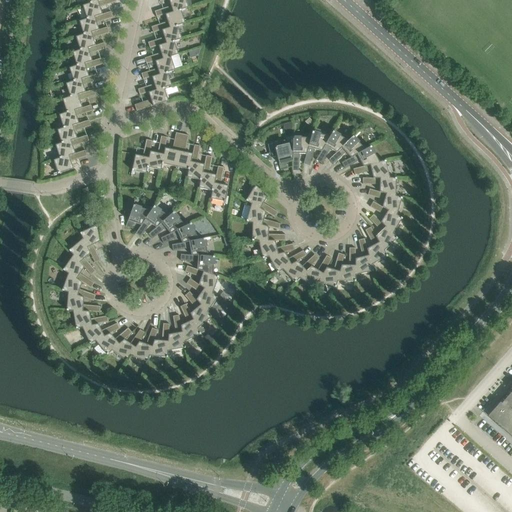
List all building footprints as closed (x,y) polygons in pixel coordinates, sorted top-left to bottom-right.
[(115,0),(100,0),(90,3),(82,5),(87,18),(102,14),(100,7),(116,2),(115,0)] [(165,14),(181,10),(188,7),(185,0),(168,0),(171,6),(154,11),(156,17),(165,14)] [(162,30),(177,26),(185,23),(181,10),(165,14),(167,21),(151,27),(153,33),(162,30)] [(111,11),(102,14),(87,18),(79,21),(83,34),(99,30),(97,23),(113,17),(111,11)] [(158,46),(174,41),(182,39),(177,26),(162,30),(164,37),(148,42),(150,48),(158,46)] [(108,27),(99,30),(83,34),(76,37),(80,50),(95,45),(93,38),(109,33),(108,27)] [(155,61),(171,57),(178,54),(174,41),(158,46),(161,53),(144,58),(146,64),(155,61)] [(104,42),(95,45),(80,50),(72,52),(76,65),(92,61),(90,54),(106,49),(104,42)] [(152,77),(167,72),(175,70),(171,57),(155,61),(157,68),(141,74),(143,80),(152,77)] [(101,58),(92,61),(76,65),(69,68),(73,81),(89,76),(86,69),(103,64),(101,58)] [(148,92),(164,88),(172,85),(167,72),(152,77),(154,84),(138,89),(140,95),(148,92)] [(98,74),(89,76),(73,81),(66,83),(70,96),(85,92),(83,85),(100,80),(98,74)] [(136,111),(168,101),(164,88),(148,92),(151,99),(134,105),(136,111)] [(94,89),(85,92),(70,96),(62,99),(66,112),(82,108),(80,101),(96,95),(94,89)] [(91,105),(82,108),(66,112),(59,114),(63,128),(79,123),(76,116),(93,111),(91,105)] [(89,120),(79,123),(63,128),(57,130),(61,143),(77,138),(75,131),(91,126),(89,120)] [(330,149),(336,152),(348,140),(333,131),(329,137),(321,151),(316,160),(321,163),(330,149)] [(314,149),(321,151),(329,137),(312,132),(310,138),(306,154),(303,164),(309,166),(314,149)] [(165,148),(162,164),(175,167),(182,134),(176,133),(172,149),(165,148)] [(182,134),(175,167),(188,169),(192,154),(185,152),(189,135),(182,134)] [(87,135),(77,138),(61,143),(55,145),(60,158),(75,153),(73,146),(89,141),(87,135)] [(150,151),(147,167),(161,170),(162,164),(165,148),(167,137),(161,136),(157,153),(150,151)] [(348,140),(336,152),(329,160),(333,164),(346,152),(351,158),(365,149),(352,136),(348,140)] [(292,144),(292,160),(292,171),(299,171),(299,154),(306,154),(310,138),(292,137),(292,138),(292,144)] [(285,162),(292,160),(292,144),(292,138),(273,143),(274,144),(268,145),(271,160),(272,160),(271,157),(277,156),(280,170),(287,168),(285,162)] [(132,171),(146,173),(147,167),(150,151),(152,141),(146,139),(142,156),(135,155),(132,171)] [(192,154),(188,169),(187,177),(200,180),(204,164),(197,163),(200,146),(194,145),(192,154)] [(360,160),(363,166),(379,162),(370,146),(365,149),(351,158),(341,163),(344,168),(360,160)] [(85,150),(75,153),(60,158),(53,160),(58,174),(73,169),(71,162),(87,156),(85,150)] [(204,164),(200,180),(198,188),(212,191),(216,175),(209,173),(212,157),(206,155),(204,164)] [(379,162),(363,166),(353,169),(354,175),(371,171),(373,178),(389,178),(385,160),(379,162)] [(216,175),(212,191),(210,199),(224,202),(228,186),(220,184),(224,167),(218,166),(216,175)] [(251,204),(265,212),(275,217),(278,212),(263,203),(267,196),(250,178),(249,179),(250,180),(250,179),(255,184),(255,185),(246,200),(251,204)] [(379,184),(379,192),(395,196),(396,178),(389,178),(373,178),(362,178),(362,184),(379,184)] [(384,200),(382,207),(397,215),(401,198),(395,196),(379,192),(369,189),(367,195),(384,200)] [(141,225),(150,211),(133,205),(135,201),(129,199),(124,213),(124,214),(125,211),(130,213),(126,226),(132,229),(134,223),(141,225)] [(397,215),(382,207),(373,201),(370,207),(384,216),(381,222),(393,233),(402,218),(396,215),(397,215)] [(264,219),(265,212),(251,204),(246,221),(252,223),(268,227),(278,230),(280,224),(264,219)] [(156,227),(168,216),(154,206),(150,211),(141,225),(135,234),(140,237),(150,223),(156,227)] [(170,233),(185,225),(173,212),(168,216),(156,227),(148,234),(152,239),(165,228),(170,233)] [(381,231),(376,236),(384,250),(397,238),(393,233),(381,222),(373,214),(369,219),(381,231)] [(182,243),(198,239),(190,223),(185,226),(185,225),(170,233),(161,238),(163,244),(179,236),(182,243)] [(258,241),(275,241),(285,241),(285,234),(268,234),(268,227),(252,223),(252,241),(258,241)] [(80,233),(83,239),(90,253),(95,263),(100,260),(93,244),(100,241),(97,225),(80,233)] [(373,245),(367,249),(371,265),(387,256),(384,250),(376,236),(370,227),(365,230),(373,245)] [(191,255),(208,255),(204,238),(198,239),(182,243),(172,245),(173,251),(190,248),(191,255)] [(371,265),(367,249),(364,238),(358,240),(362,257),(355,258),(355,275),(373,271),(371,265)] [(85,258),(90,253),(83,239),(69,250),(73,255),(84,267),(91,275),(96,271),(85,258)] [(276,248),(275,241),(258,241),(262,258),(268,257),(284,252),(295,250),(293,244),(276,248)] [(349,265),(341,265),(337,281),(355,281),(355,275),(355,258),(355,248),(349,248),(349,265)] [(283,269),(297,261),(306,256),(303,250),(288,259),(284,252),(268,257),(277,273),(283,269)] [(337,281),(341,265),(344,255),(338,253),(333,269),(326,267),(318,282),(336,287),(337,281)] [(197,269),(212,274),(214,256),(208,256),(208,255),(191,255),(181,254),(180,260),(197,262),(197,269)] [(302,266),(297,261),(283,269),(295,282),(300,278),(311,266),(319,259),(314,254),(302,266)] [(84,267),(73,255),(63,270),(68,273),(82,282),(90,288),(94,283),(80,273),(84,267)] [(317,270),(311,266),(300,278),(315,287),(318,282),(326,267),(332,258),(326,255),(317,270)] [(198,284),(212,293),(218,276),(212,274),(197,269),(187,266),(185,272),(201,277),(198,284)] [(82,282),(68,273),(62,290),(68,292),(84,298),(93,301),(96,295),(79,289),(82,282)] [(196,299),(207,311),(218,297),(212,293),(198,284),(190,278),(186,283),(200,293),(196,299)] [(190,313),(198,328),(211,316),(207,312),(207,311),(196,299),(189,291),(185,295),(196,309),(190,313)] [(84,298),(68,292),(66,310),(73,311),(89,312),(100,312),(100,306),(83,305),(84,298)] [(181,325),(184,341),(200,334),(198,328),(190,313),(186,304),(180,307),(187,322),(181,325)] [(89,312),(73,311),(76,328),(82,327),(98,324),(108,322),(107,316),(90,319),(89,312)] [(168,334),(168,351),(185,348),(184,341),(181,325),(179,315),(172,316),(175,333),(168,334)] [(98,324),(82,327),(90,344),(95,341),(110,333),(120,329),(117,323),(101,330),(98,324)] [(154,340),(149,356),(167,357),(168,351),(168,334),(169,324),(163,323),(161,340),(154,340)] [(110,333),(95,341),(107,355),(112,350),(112,351),(124,339),(132,333),(128,328),(115,339),(110,333)] [(139,342),(130,355),(147,362),(149,356),(154,340),(158,330),(152,328),(146,344),(139,342)] [(124,339),(112,351),(127,361),(130,355),(139,342),(145,333),(140,329),(130,343),(124,339)] [(210,335),(205,338),(208,344),(213,341),(210,335)] [(500,402),(488,415),(511,436),(511,387),(511,389),(511,390),(511,391),(502,404),(500,402)] [(14,500),(12,506),(22,508),(23,503),(14,500)]
